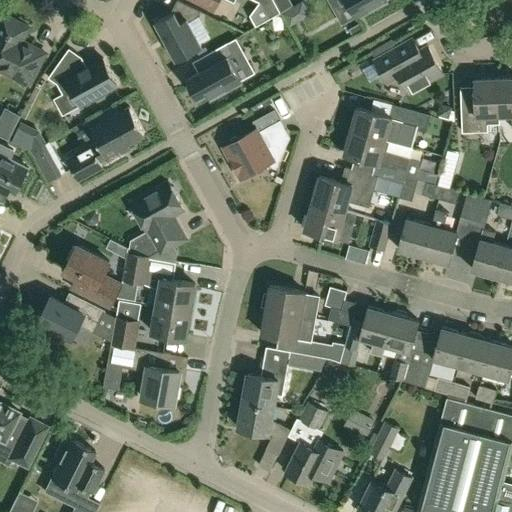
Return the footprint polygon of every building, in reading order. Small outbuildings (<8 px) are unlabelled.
[(173,12),(156,22),(176,59),(201,45),(188,22),(197,17),(200,10),(179,0),(177,0),(172,10),(173,12)] [(229,0),(234,2),(235,0),(257,0),(259,1),(269,19),(281,12),(274,0),(200,0),(214,7),(217,0),(229,0)] [(274,0),(281,12),(294,5),(290,0),(274,0)] [(303,0),(294,5),(281,12),(289,25),(310,13),(303,0)] [(347,0),(357,18),(387,1),(386,0),(347,0)] [(3,14),(0,20),(0,69),(30,84),(45,53),(22,41),(29,27),(3,14)] [(360,23),(350,29),(353,34),(363,28),(360,23)] [(413,38),(395,47),(374,60),(386,82),(395,77),(401,79),(408,92),(443,72),(428,46),(420,50),(413,38)] [(204,69),(199,72),(187,78),(198,98),(207,93),(210,100),(242,83),(227,57),(234,53),(227,42),(198,58),(204,69)] [(69,48),(48,77),(57,84),(63,94),(72,89),(80,104),(117,84),(103,58),(78,72),(75,66),(81,57),(69,48)] [(511,77),(497,78),(500,114),(511,114),(511,117),(511,77)] [(474,79),(475,86),(475,106),(461,106),(462,132),(488,131),(488,121),(500,121),(500,114),(497,78),(474,79)] [(357,106),(350,130),(386,140),(397,143),(403,121),(417,125),(416,129),(426,132),(431,115),(392,104),(388,115),(357,106)] [(440,104),(437,115),(449,119),(452,107),(440,104)] [(19,115),(5,107),(0,116),(0,135),(7,139),(19,115)] [(99,158),(127,143),(144,133),(130,107),(91,128),(99,142),(68,159),(78,178),(102,165),(99,158)] [(242,178),(253,172),(254,174),(257,175),(264,171),(265,168),(263,166),(267,164),(276,168),(290,137),(281,120),(259,132),(257,128),(224,146),(242,178)] [(18,130),(12,140),(27,147),(32,137),(18,130)] [(376,162),(373,174),(378,175),(404,183),(406,176),(416,178),(418,171),(420,161),(411,158),(411,157),(383,149),(386,140),(350,130),(344,153),(376,162)] [(39,165),(53,158),(45,142),(31,149),(39,165)] [(0,198),(3,200),(8,189),(15,193),(28,168),(10,159),(14,151),(0,143),(0,198)] [(319,175),(312,201),(346,211),(349,201),(369,207),(378,175),(373,174),(345,166),(345,168),(346,168),(342,182),(319,175)] [(418,171),(416,178),(418,179),(424,181),(426,173),(418,171)] [(418,179),(416,178),(406,176),(404,183),(400,197),(412,200),(418,179)] [(443,186),(426,181),(423,193),(439,198),(443,186)] [(169,183),(133,203),(147,229),(149,228),(162,251),(186,238),(173,215),(184,209),(169,183)] [(443,186),(439,198),(456,202),(459,190),(443,186)] [(461,217),(473,221),(480,196),(468,193),(461,217)] [(473,221),(484,224),(485,224),(492,199),(480,196),(473,221)] [(356,214),(346,211),(312,201),(304,228),(337,237),(337,239),(349,242),(356,214)] [(511,204),(500,202),(497,213),(511,217),(511,204)] [(449,262),(454,242),(457,231),(444,228),(449,212),(436,208),(432,224),(423,255),(449,262)] [(398,248),(423,255),(432,224),(407,217),(398,248)] [(371,246),(384,250),(392,223),(378,219),(371,246)] [(483,227),(481,238),(477,249),(472,269),(497,276),(506,245),(493,241),(495,231),(483,227)] [(127,257),(127,252),(128,248),(110,238),(106,247),(127,257)] [(71,288),(85,295),(110,308),(116,296),(122,284),(103,275),(109,261),(77,244),(64,271),(76,277),(71,288)] [(511,246),(506,245),(497,276),(511,279),(511,246)] [(127,252),(127,257),(123,279),(122,284),(116,296),(127,298),(132,281),(145,283),(149,256),(127,252)] [(145,283),(160,288),(157,305),(190,310),(195,283),(172,279),(176,261),(149,256),(145,283)] [(311,317),(301,315),(306,291),(269,285),(265,308),(311,317)] [(94,332),(112,341),(116,318),(104,312),(105,310),(83,299),(77,310),(51,296),(38,320),(72,337),(78,324),(94,332)] [(331,306),(328,319),(350,325),(352,318),(357,303),(344,299),(342,309),(331,306)] [(190,310),(157,305),(152,332),(185,337),(190,310)] [(382,355),(385,344),(393,313),(368,306),(364,321),(352,318),(350,325),(346,340),(347,340),(358,343),(360,337),(373,341),(370,352),(382,355)] [(261,332),(281,336),(301,339),(298,352),(322,356),(330,358),(340,361),(341,361),(347,340),(346,340),(345,345),(331,342),(328,343),(328,344),(307,340),(311,317),(265,308),(261,332)] [(385,344),(398,348),(395,359),(407,363),(402,380),(413,383),(419,362),(424,347),(412,343),(417,328),(419,320),(407,317),(406,312),(398,310),(394,313),(393,313),(385,344)] [(116,317),(116,318),(112,341),(111,343),(134,347),(138,321),(116,317)] [(458,364),(467,333),(442,326),(438,342),(433,357),(434,358),(458,364)] [(467,333),(458,364),(483,371),(492,340),(481,337),(480,334),(470,331),(467,333)] [(511,345),(492,340),(483,371),(508,378),(511,365),(511,345)] [(142,398),(174,403),(180,370),(164,367),(166,353),(134,347),(111,343),(108,363),(147,370),(142,398)] [(247,373),(243,400),(274,406),(276,394),(282,395),(289,358),(290,351),(278,348),(267,346),(261,376),(247,373)] [(419,362),(413,383),(426,387),(429,376),(432,365),(419,362)] [(438,377),(437,378),(434,389),(450,393),(453,382),(438,377)] [(453,382),(450,393),(466,398),(470,386),(453,382)] [(479,386),(476,398),(493,403),(497,390),(479,386)] [(435,511),(511,511),(511,501),(510,501),(499,498),(503,480),(511,447),(511,413),(447,396),(418,507),(435,511)] [(272,419),(274,406),(243,400),(238,427),(274,434),(266,448),(278,454),(291,429),(272,419)] [(29,415),(25,422),(16,417),(18,413),(18,412),(18,413),(19,411),(0,401),(0,438),(4,441),(7,435),(18,440),(9,457),(27,466),(39,442),(40,443),(49,425),(29,415)] [(318,407),(308,401),(299,419),(309,425),(318,429),(327,411),(318,407)] [(379,435),(371,451),(384,458),(398,429),(385,423),(379,435)] [(50,477),(65,484),(58,499),(73,506),(70,511),(95,511),(100,503),(87,497),(90,490),(92,491),(104,468),(89,461),(95,450),(70,438),(67,443),(61,440),(53,457),(59,460),(50,477)] [(313,474),(328,481),(343,451),(319,439),(314,448),(301,441),(286,471),(309,483),(313,474)] [(360,509),(359,511),(358,511),(388,511),(389,510),(392,511),(394,511),(412,477),(396,469),(387,487),(373,480),(359,508),(360,509)]
